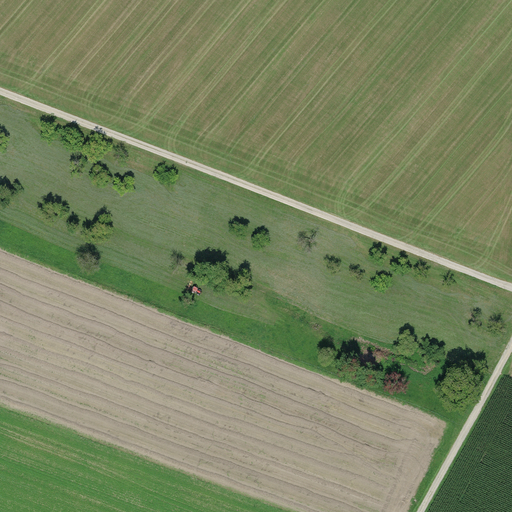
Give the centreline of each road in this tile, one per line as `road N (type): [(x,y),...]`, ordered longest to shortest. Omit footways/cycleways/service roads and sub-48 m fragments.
road 1 (unclassified): [(0,90),(511,287)]
road 2 (track): [(420,511),(511,341)]
